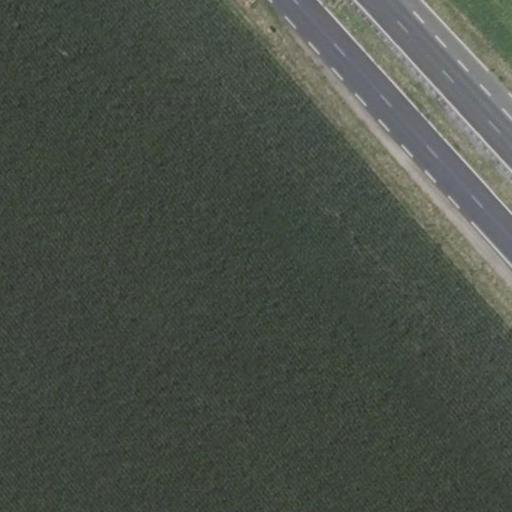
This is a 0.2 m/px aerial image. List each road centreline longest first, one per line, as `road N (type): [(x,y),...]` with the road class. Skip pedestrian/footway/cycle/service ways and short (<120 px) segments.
road 1 (primary): [(293,0),(511,240)]
road 2 (primary): [(511,140),(384,0)]
